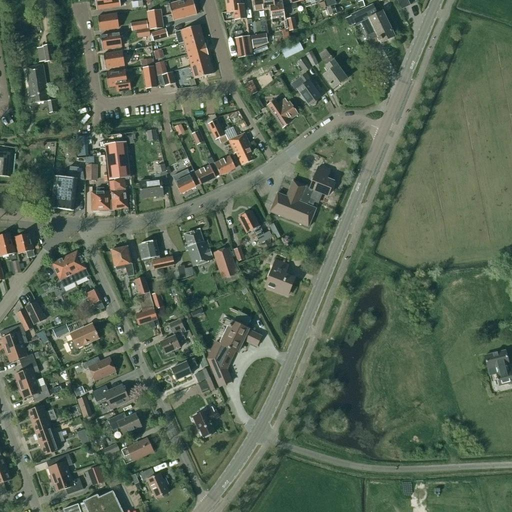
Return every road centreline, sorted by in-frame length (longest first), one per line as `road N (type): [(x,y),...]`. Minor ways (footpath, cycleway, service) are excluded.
road 1 (tertiary): [(257,431),(381,131)]
road 2 (residential): [(81,4),(97,96),(109,104),(226,85),(208,0)]
road 3 (residential): [(206,504),(88,244),(88,228)]
road 4 (residential): [(324,128),(254,179),(193,209),(88,228)]
road 5 (unclassified): [(511,465),(358,467),(257,431)]
road 6 (tertiary): [(381,131),(436,0)]
